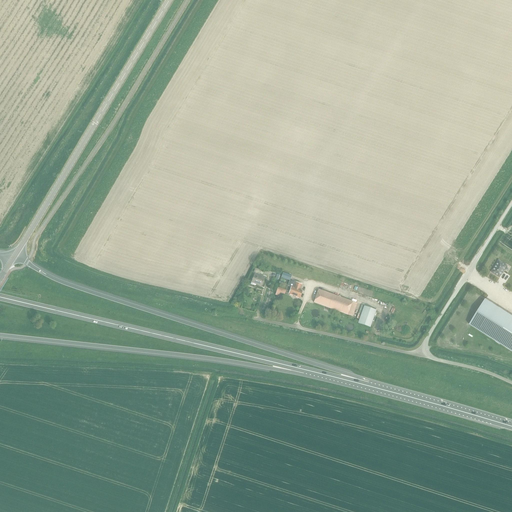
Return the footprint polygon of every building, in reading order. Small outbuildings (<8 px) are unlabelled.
[(491,272),(499,278),(507,266),(499,260),(491,272)] [(261,270),(259,270),(254,268),(252,273),(253,274),(251,281),(256,283),(255,284),(261,286),(263,278),(260,277),(260,276),(259,276),(261,270)] [(283,272),(281,277),(289,280),(291,275),(283,272)] [(287,293),(299,297),(301,291),(299,290),(301,284),(294,282),(293,282),(289,280),(285,290),(288,291),(287,293)] [(339,287),(350,290),(352,285),(341,282),(339,287)] [(351,316),(356,303),(318,289),(313,302),(326,307),(325,309),(328,311),(329,308),(351,316)] [(511,315),(486,299),(469,325),(511,351),(511,315)] [(370,327),(376,310),(364,306),(361,313),(359,319),(357,323),(370,327)]
